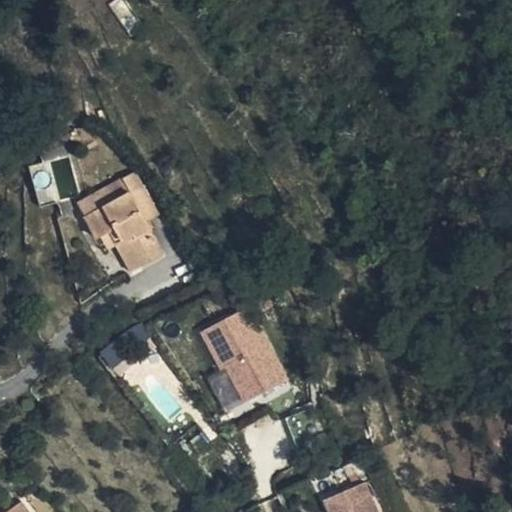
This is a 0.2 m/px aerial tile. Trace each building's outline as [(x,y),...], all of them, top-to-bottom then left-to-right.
[(114,0),(110,3),(125,28),(136,21),(123,0),(114,0)] [(69,219),(58,176),(40,181),(49,224),(69,219)] [(144,189),(131,195),(139,208),(93,232),(103,251),(118,246),(141,287),(172,272),(155,238),(167,233),(144,189)] [(139,208),(131,195),(86,219),(93,232),(139,208)] [(251,305),(199,330),(220,375),(209,381),(224,412),(288,382),(251,305)] [(392,511),(379,482),(340,498),(346,511),(392,511)]
